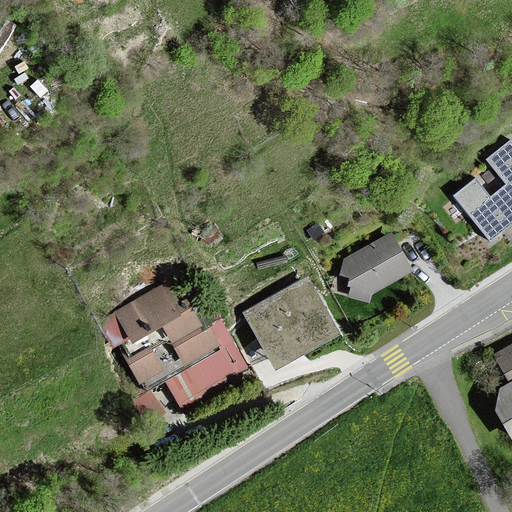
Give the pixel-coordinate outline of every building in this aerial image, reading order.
[(508,186),(472,214),(493,240),(511,225),(511,142),(511,141),(487,160),(508,186)] [(394,233),(343,259),(341,275),(353,280),(348,300),(370,304),(371,298),(415,274),(416,269),(394,233)] [(337,334),(307,279),(246,312),(276,367),(337,334)] [(177,304),(167,286),(101,322),(114,345),(120,341),(147,388),(166,378),(180,402),(244,366),(209,303),(190,313),(184,301),(177,304)] [(511,346),(492,358),(509,385),(511,382),(511,346)] [(511,382),(509,385),(498,391),(497,414),(507,423),(511,434),(511,382)]
